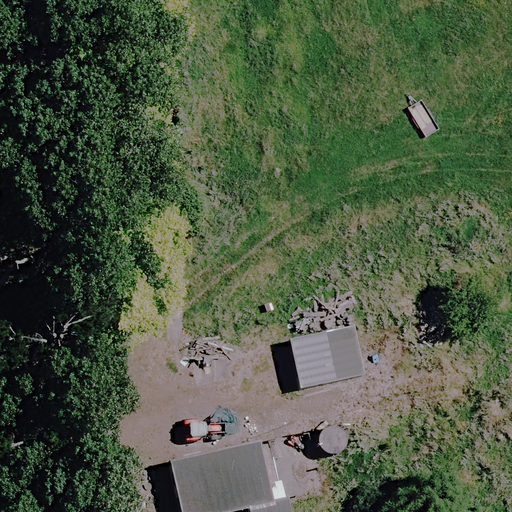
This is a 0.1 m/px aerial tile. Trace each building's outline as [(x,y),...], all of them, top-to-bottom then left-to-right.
[(205,277),(176,278),(176,322),(206,322),(205,277)] [(466,354),(454,293),(403,303),(415,364),(466,354)] [(393,303),(366,309),(380,379),(407,374),(393,303)] [(351,336),(285,347),(286,353),(217,364),(223,397),(294,386),(295,392),(358,382),(351,336)] [(321,511),(322,511),(317,511),(277,511),(273,493),(265,495),(255,451),(166,471),(175,511),(321,511)] [(159,511),(153,469),(130,472),(135,511),(159,511)]
